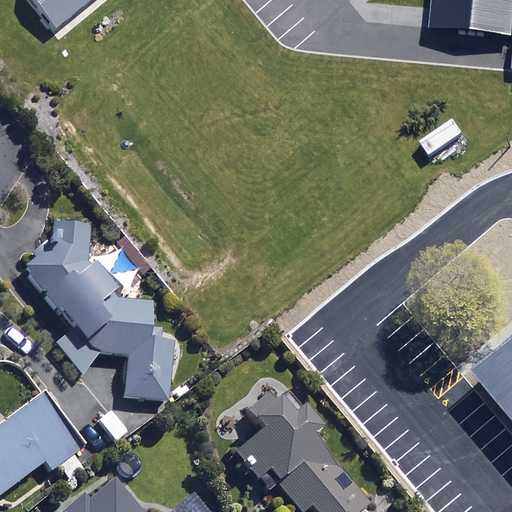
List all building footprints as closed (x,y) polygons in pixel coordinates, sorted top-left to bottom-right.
[(33,0),(57,27),(89,0),(33,0)] [(511,0),(431,0),(430,26),(511,33),(511,0)] [(144,332),(148,307),(117,303),(85,266),(85,218),(53,217),(53,241),(17,273),(68,330),(50,346),(73,373),(95,353),(122,357),(119,400),(165,403),(170,334),(144,332)] [(511,335),(472,369),(511,417),(511,335)] [(309,429),(271,387),(241,415),(253,429),(227,453),(262,491),(270,484),(295,511),(372,511),(302,435),(309,429)] [(0,421),(0,490),(39,461),(42,465),(71,444),(35,396),(0,421)] [(191,511),(183,501),(169,511),(136,511),(109,478),(66,511),(191,511)]
